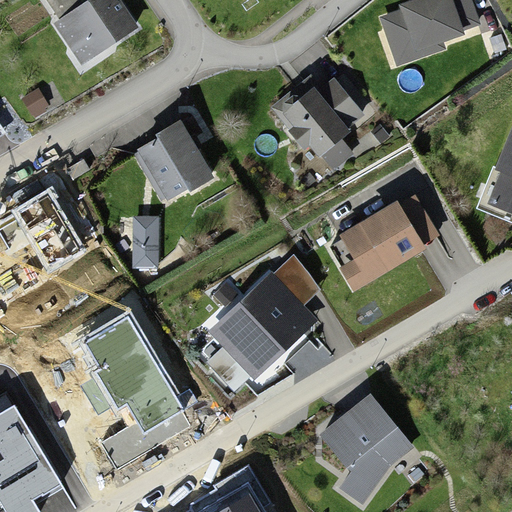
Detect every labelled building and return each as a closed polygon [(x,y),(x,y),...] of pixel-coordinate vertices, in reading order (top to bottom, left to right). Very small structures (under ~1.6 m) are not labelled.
[(41,0),(83,67),(141,32),(121,0),(41,0)] [(404,10),(382,18),(398,64),(443,48),(441,42),(460,35),(460,31),(478,25),(469,0),(420,0),(402,6),(404,10)] [(329,71),(283,108),(319,154),(366,117),(329,71)] [(511,122),(484,199),(511,209),(511,122)] [(182,123),(131,150),(161,206),(212,178),(182,123)] [(412,192),(337,237),(349,257),(336,265),(353,294),(441,241),(412,192)] [(156,219),(134,219),(134,267),(156,267),(156,219)] [(324,329),(268,271),(202,334),(258,392),(324,329)] [(183,408),(128,317),(86,342),(103,370),(98,373),(118,406),(127,401),(145,431),(183,408)] [(367,392),(317,438),(348,472),(339,490),(369,506),(391,466),(415,444),(367,392)] [(0,511),(35,511),(37,511),(30,500),(57,484),(12,408),(0,415),(0,511)] [(256,511),(247,497),(222,511),(256,511)]
